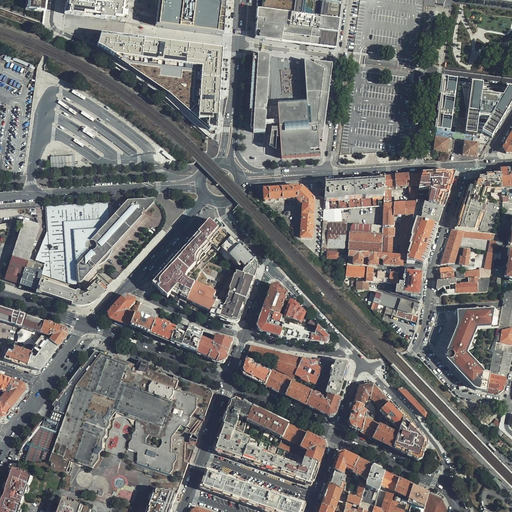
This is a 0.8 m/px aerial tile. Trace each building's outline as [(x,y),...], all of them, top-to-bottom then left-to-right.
[(27,0),(27,2),(29,2),(28,9),(43,12),(44,0),(27,0)] [(67,0),(65,14),(125,22),(127,0),(67,0)] [(160,0),(157,27),(222,36),(225,0),(160,0)] [(335,43),(337,34),(337,32),(340,6),(338,6),(339,0),(341,1),(340,0),(256,0),(255,23),(254,39),(261,40),(291,44),(291,38),(300,39),(299,42),(319,44),(319,41),(335,43)] [(42,24),(43,12),(26,9),(24,18),(42,24)] [(100,32),(96,45),(111,53),(109,56),(109,58),(159,93),(207,135),(209,137),(213,139),(215,136),(216,134),(222,133),(225,108),(228,93),(233,51),(221,49),(100,32)] [(330,49),(335,50),(335,49),(335,43),(319,41),(319,44),(299,42),(300,39),(291,38),(291,44),(330,49)] [(258,57),(253,57),(251,95),(253,95),(251,116),(254,116),(253,133),(265,134),(265,133),(266,126),(266,122),(270,56),(259,55),(258,55),(258,57)] [(321,156),(333,64),(328,64),(314,62),(314,65),(305,61),(305,62),(304,62),(307,103),(278,105),(279,121),(279,124),(279,131),(277,131),(277,130),(272,129),(271,133),(270,146),(276,149),(277,139),(280,139),(281,159),(321,156)] [(444,77),(437,130),(479,136),(486,130),(496,136),(511,107),(511,86),(507,95),(485,92),(487,83),(451,78),(444,77)] [(449,140),(438,138),(435,138),(434,151),(447,153),(448,150),(449,140)] [(477,154),(478,146),(479,144),(464,142),(464,147),(463,155),(477,157),(477,154)] [(75,156),(50,157),(51,169),(76,167),(75,156)] [(505,170),(500,170),(501,175),(502,189),(502,203),(507,202),(509,201),(508,196),(507,195),(507,188),(511,187),(511,169),(509,170),(505,170)] [(438,207),(442,209),(453,178),(450,176),(448,174),(440,174),(422,175),(420,184),(416,201),(427,204),(438,207)] [(405,257),(409,239),(413,218),(416,201),(420,184),(422,175),(404,176),(398,177),(393,177),(385,178),(385,185),(385,195),(384,207),(383,229),(381,255),(392,256),(393,224),(404,223),(399,256),(405,257)] [(468,194),(464,193),(454,220),(456,221),(453,230),(464,231),(471,232),(483,233),(492,234),(501,206),(482,199),(485,192),(487,192),(487,193),(490,192),(501,191),(501,188),(502,189),(501,175),(486,176),(486,179),(479,179),(479,182),(477,182),(476,185),(473,185),(472,189),(470,188),(468,194)] [(385,185),(385,178),(378,178),(357,179),(332,181),(326,181),(326,192),(325,199),(324,221),(322,242),(322,247),(345,248),(347,223),(342,223),(342,209),(384,207),(385,195),(385,185)] [(315,201),(302,189),(264,191),(265,201),(297,200),(298,201),(297,202),(301,205),(302,204),(303,205),(301,239),(312,239),(315,201)] [(125,201),(108,220),(106,222),(109,225),(124,208),(138,207),(144,213),(154,201),(154,199),(153,199),(125,201)] [(413,218),(420,221),(424,222),(431,224),(437,226),(442,209),(438,207),(427,204),(416,201),(413,218)] [(99,202),(98,204),(99,221),(108,220),(107,203),(106,204),(105,202),(99,202)] [(53,206),(45,206),(47,232),(35,261),(44,264),(44,265),(41,274),(69,284),(71,284),(76,284),(81,282),(94,267),(96,267),(101,264),(104,262),(106,259),(109,254),(112,249),(144,213),(138,207),(124,208),(109,225),(106,222),(108,220),(99,221),(98,204),(97,204),(96,203),(91,203),(91,205),(89,205),(88,203),(83,204),(82,205),(81,205),(80,204),(74,204),(73,206),(71,206),(70,204),(66,205),(65,206),(63,206),(62,205),(56,206),(55,207),(54,207),(53,206)] [(420,241),(431,243),(434,234),(418,230),(420,221),(413,218),(409,239),(420,241)] [(28,260),(38,227),(24,222),(5,280),(19,284),(28,260)] [(423,228),(435,232),(435,231),(437,226),(431,224),(424,222),(423,227),(423,228)] [(201,233),(196,238),(187,247),(178,257),(172,263),(162,275),(157,280),(160,282),(159,283),(159,284),(159,285),(154,285),(153,284),(152,285),(159,292),(167,298),(169,296),(178,303),(179,301),(182,303),(186,304),(184,307),(206,317),(216,320),(216,318),(218,319),(233,324),(235,324),(237,324),(238,324),(239,323),(239,322),(240,322),(241,318),(251,290),(255,279),(242,275),(208,263),(220,250),(222,248),(230,239),(228,237),(225,234),(215,224),(214,223),(213,224),(212,224),(212,225),(211,224),(210,223),(201,233)] [(350,246),(350,253),(364,254),(371,254),(378,255),(381,255),(383,229),(378,229),(378,227),(354,226),(352,227),(352,233),(351,233),(350,243),(350,246)] [(441,263),(440,265),(455,264),(458,254),(462,238),(464,231),(453,230),(451,230),(450,233),(449,237),(443,257),(441,263)] [(497,235),(492,234),(483,233),(471,232),(464,231),(462,238),(490,241),(488,253),(494,254),(497,235)] [(246,267),(253,260),(242,249),(231,238),(230,239),(222,248),(240,264),(241,262),(246,267)] [(425,258),(426,258),(427,256),(429,250),(431,243),(420,241),(409,239),(405,257),(406,257),(414,257),(421,257),(425,258)] [(222,248),(220,250),(238,266),(240,264),(222,248)] [(467,267),(470,250),(467,250),(463,250),(462,254),(461,254),(460,261),(461,262),(461,264),(462,265),(462,266),(467,267)] [(364,254),(350,253),(349,257),(354,258),(354,264),(362,265),(363,258),(369,258),(369,265),(377,266),(378,259),(378,255),(371,254),(364,254)] [(485,278),(490,277),(494,254),(488,253),(487,253),(487,259),(485,265),(484,269),(479,269),(479,271),(464,272),(464,274),(464,279),(468,279),(485,278)] [(406,257),(405,257),(399,256),(392,256),(381,255),(378,255),(378,259),(382,259),(384,261),(384,265),(402,267),(402,262),(404,262),(406,262),(406,257)] [(424,265),(425,258),(421,257),(414,257),(406,257),(406,262),(406,264),(424,265)] [(19,284),(18,288),(27,291),(35,294),(39,280),(41,275),(41,274),(44,265),(34,262),(34,263),(32,262),(32,261),(28,260),(19,284)] [(257,263),(253,260),(246,267),(244,269),(242,275),(255,279),(255,278),(257,274),(258,271),(257,263)] [(358,276),(358,281),(366,282),(367,268),(353,267),(347,267),(346,275),(358,276)] [(367,268),(366,282),(374,282),(379,283),(393,284),(398,284),(398,280),(397,272),(392,271),(391,271),(391,279),(374,277),(374,269),(367,268)] [(398,284),(393,284),(392,294),(418,302),(419,296),(421,296),(424,271),(421,269),(403,271),(401,273),(399,274),(398,276),(398,277),(398,278),(398,280),(398,284)] [(441,280),(456,279),(456,274),(454,275),(454,269),(440,270),(441,280)] [(115,280),(120,274),(116,270),(110,276),(114,279),(115,280)] [(446,291),(446,295),(483,293),(487,293),(490,277),(485,278),(468,279),(468,283),(463,284),(459,284),(459,285),(455,286),(455,290),(452,291),(449,291),(446,291)] [(436,290),(437,291),(443,288),(443,286),(448,285),(452,283),(456,281),(456,279),(441,280),(437,281),(436,290)] [(35,294),(40,295),(41,293),(72,303),(71,305),(75,306),(81,307),(85,306),(88,305),(91,304),(94,303),(98,299),(108,288),(107,287),(101,282),(99,285),(97,284),(96,285),(93,283),(86,291),(85,292),(85,294),(82,295),(79,295),(78,292),(78,291),(77,291),(76,291),(75,291),(75,292),(50,284),(41,281),(39,280),(35,294)] [(76,291),(77,291),(76,287),(73,289),(50,282),(50,284),(75,292),(75,291),(76,291)] [(85,292),(86,291),(82,288),(81,282),(76,284),(76,287),(77,291),(78,291),(78,292),(79,295),(82,295),(85,294),(85,292)] [(268,297),(267,299),(283,304),(285,299),(287,295),(278,286),(275,287),(272,288),(269,294),(268,297)] [(511,308),(511,291),(504,292),(502,306),(511,308)] [(401,318),(417,323),(418,317),(414,316),(414,315),(416,315),(417,312),(418,312),(419,307),(377,292),(371,309),(376,314),(379,304),(403,312),(401,318)] [(136,303),(135,300),(127,297),(122,299),(109,314),(110,320),(120,323),(131,328),(136,315),(129,312),(128,310),(136,303)] [(267,299),(263,311),(279,316),(283,304),(267,299)] [(285,318),(302,324),(305,314),(300,308),(294,303),(290,302),(285,318)] [(145,306),(140,305),(138,311),(157,319),(159,312),(157,311),(154,310),(151,309),(148,308),(145,306)] [(511,354),(511,351),(511,308),(502,306),(502,310),(499,327),(499,329),(495,350),(511,354)] [(39,333),(42,323),(11,313),(0,309),(0,322),(38,335),(39,333)] [(476,388),(488,391),(491,374),(485,373),(483,371),(479,367),(468,354),(469,351),(471,346),(474,338),(476,335),(478,330),(477,328),(481,328),(481,330),(487,330),(487,327),(499,327),(502,310),(459,313),(460,317),(460,318),(460,320),(460,321),(460,323),(460,324),(460,326),(460,327),(460,329),(460,330),(459,331),(459,333),(450,355),(448,355),(447,356),(447,357),(447,359),(447,360),(448,361),(449,362),(450,362),(451,362),(476,388)] [(279,316),(263,311),(258,327),(259,327),(261,330),(260,332),(284,338),(326,344),(329,339),(317,327),(315,334),(299,331),(302,324),(285,318),(279,316)] [(459,313),(458,313),(457,313),(456,313),(456,314),(455,315),(456,317),(457,317),(458,320),(458,324),(457,328),(457,331),(447,356),(448,355),(450,355),(459,333),(459,331),(460,330),(460,329),(460,327),(460,326),(460,324),(460,323),(460,321),(460,320),(460,318),(460,317),(459,313)] [(142,317),(136,315),(131,328),(143,332),(151,335),(155,323),(150,321),(151,319),(142,316),(142,317)] [(159,339),(171,344),(176,329),(156,321),(155,323),(151,335),(159,339)] [(49,341),(57,347),(66,335),(64,330),(52,326),(42,323),(39,333),(47,336),(52,335),(53,336),(49,341)] [(202,331),(191,326),(188,331),(181,348),(189,351),(196,354),(201,339),(201,338),(204,332),(202,331)] [(180,328),(177,327),(176,329),(171,344),(176,346),(181,348),(188,331),(185,330),(180,328)] [(495,350),(499,329),(487,330),(481,330),(478,330),(476,335),(477,335),(477,336),(477,337),(477,338),(476,339),(475,339),(474,338),(471,346),(472,346),(473,347),(473,348),(473,349),(472,350),(471,351),(470,351),(469,351),(468,354),(479,367),(480,366),(481,366),(482,366),(483,366),(484,367),(484,368),(485,369),(484,369),(484,370),(484,371),(483,371),(485,373),(491,374),(495,350)] [(210,335),(204,332),(201,338),(208,341),(210,335)] [(233,341),(217,337),(214,344),(216,347),(214,347),(213,344),(201,339),(196,354),(207,360),(218,365),(225,363),(233,343),(233,341)] [(41,369),(57,347),(49,341),(47,340),(40,338),(33,348),(33,347),(30,354),(25,368),(35,371),(41,369)] [(274,369),(281,352),(252,346),(246,360),(254,364),(253,366),(258,368),(259,368),(272,374),(273,372),(274,369)] [(15,364),(25,368),(30,354),(13,348),(11,352),(7,351),(3,360),(15,364)] [(507,377),(511,354),(495,350),(491,374),(507,377)] [(302,358),(281,352),(274,369),(294,378),(295,375),(302,358)] [(211,401),(214,395),(211,390),(191,382),(190,386),(179,382),(180,378),(177,376),(173,378),(170,377),(169,379),(150,372),(149,363),(148,363),(147,367),(139,365),(141,362),(140,361),(137,366),(133,364),(124,361),(101,353),(93,364),(87,359),(51,407),(54,409),(51,418),(45,417),(25,462),(18,464),(18,471),(11,473),(9,479),(3,478),(0,485),(0,511),(172,511),(173,510),(172,510),(177,494),(188,464),(186,464),(184,463),(184,438),(198,418),(200,420),(204,422),(205,419),(204,419),(211,401)] [(306,359),(302,358),(295,375),(302,378),(301,379),(310,382),(316,384),(320,373),(326,360),(316,359),(313,360),(310,359),(309,360),(306,359)] [(254,364),(246,360),(242,371),(244,374),(245,377),(251,380),(266,387),(272,374),(259,368),(258,368),(253,366),(254,364)] [(449,362),(448,361),(448,362),(458,373),(475,391),(488,393),(488,391),(476,388),(451,362),(450,362),(449,362)] [(337,362),(334,368),(332,368),(331,370),(333,371),(330,377),(331,378),(344,382),(347,371),(348,367),(349,366),(348,364),(348,363),(337,362)] [(276,392),(286,397),(291,383),(292,382),(284,378),(283,379),(280,378),(280,376),(273,372),(272,374),(266,387),(276,392)] [(504,390),(507,377),(491,374),(488,391),(488,393),(498,395),(504,390)] [(0,400),(7,391),(10,381),(1,378),(0,377),(0,400)] [(191,382),(180,378),(179,382),(190,386),(191,382)] [(342,390),(344,382),(331,378),(329,385),(330,386),(330,387),(329,386),(326,395),(329,395),(339,398),(342,390)] [(0,400),(0,403),(9,410),(24,391),(23,385),(17,383),(10,381),(7,391),(0,400)] [(297,402),(306,407),(312,394),(291,383),(286,397),(297,402)] [(358,395),(355,404),(364,407),(366,403),(367,402),(369,397),(371,398),(374,386),(373,385),(361,387),(358,395)] [(371,398),(370,399),(372,400),(380,392),(377,390),(374,386),(371,398)] [(403,391),(400,388),(397,390),(414,407),(418,411),(425,418),(426,414),(424,412),(424,411),(404,391),(403,391)] [(370,399),(368,411),(373,413),(375,408),(370,403),(373,401),(380,408),(387,400),(380,392),(372,400),(370,399)] [(339,406),(341,399),(339,398),(329,395),(326,403),(324,402),(324,401),(322,400),(323,399),(320,397),(320,396),(316,394),(316,395),(312,394),(306,407),(321,414),(328,418),(330,419),(333,417),(336,415),(339,406)] [(246,422),(253,408),(237,400),(234,402),(231,403),(229,407),(228,411),(226,415),(225,420),(223,426),(244,434),(246,424),(246,422)] [(459,401),(471,414),(474,410),(471,408),(472,406),(459,401)] [(0,418),(4,417),(9,410),(0,403),(0,418)] [(400,432),(404,418),(398,411),(390,403),(380,412),(398,431),(400,432)] [(362,434),(365,421),(362,419),(362,418),(363,418),(365,414),(363,413),(364,407),(355,404),(349,422),(351,428),(352,429),(353,430),(357,432),(362,434)] [(260,412),(253,408),(246,422),(282,439),(289,425),(283,423),(271,417),(260,412)] [(200,420),(198,418),(184,438),(184,463),(186,464),(187,447),(187,446),(187,445),(187,438),(190,434),(200,420)] [(398,436),(394,450),(397,451),(400,452),(400,454),(402,454),(406,456),(412,458),(412,460),(416,461),(419,459),(422,458),(428,442),(404,418),(400,432),(398,436)] [(366,419),(365,421),(362,434),(365,436),(367,437),(370,438),(373,440),(379,427),(366,419)] [(491,435),(493,431),(481,419),(479,422),(491,435)] [(38,424),(18,450),(21,451),(40,425),(38,424)] [(298,430),(289,425),(282,439),(300,447),(307,434),(298,430)] [(244,434),(223,426),(221,431),(219,437),(214,448),(216,451),(217,454),(234,460),(238,461),(242,463),(251,437),(244,434)] [(379,427),(373,440),(383,445),(394,450),(398,436),(379,427)] [(309,436),(307,434),(300,447),(300,448),(308,452),(305,459),(320,465),(325,449),(324,446),(323,442),(316,439),(312,437),(309,436)] [(196,445),(198,440),(197,439),(192,436),(189,439),(189,445),(196,445)] [(277,475),(280,476),(288,452),(277,448),(251,437),(242,463),(246,464),(250,465),(252,466),(255,467),(268,472),(271,473),(273,473),(277,475)] [(277,448),(288,452),(296,455),(298,452),(280,443),(277,448)] [(496,450),(489,443),(488,445),(495,451),(496,450)] [(319,468),(320,465),(305,459),(296,455),(288,452),(280,476),(290,480),(304,485),(307,485),(313,482),(315,478),(319,468)] [(355,472),(359,460),(351,456),(345,453),(343,454),(338,456),(333,471),(345,477),(348,469),(355,472)] [(368,481),(373,467),(366,463),(359,460),(355,472),(354,474),(368,481)] [(18,471),(18,464),(10,465),(5,473),(11,473),(18,471)] [(382,485),(385,473),(379,470),(373,467),(368,481),(367,484),(360,506),(359,508),(364,510),(368,511),(369,511),(373,511),(375,507),(382,485)] [(214,472),(211,471),(205,474),(202,484),(204,490),(266,511),(302,511),(304,509),(301,503),(292,500),(272,493),(251,485),(232,478),(222,475),(214,472)] [(345,477),(333,471),(331,477),(329,485),(342,490),(347,477),(345,477)] [(391,476),(385,473),(382,485),(395,492),(399,479),(391,476)] [(406,483),(399,479),(395,492),(409,499),(412,486),(406,483)] [(360,506),(367,484),(360,482),(355,497),(357,497),(356,499),(349,496),(348,501),(360,506)] [(325,495),(321,507),(334,511),(335,511),(342,490),(329,485),(328,487),(325,495)] [(423,511),(429,494),(412,486),(409,499),(408,502),(407,504),(422,511),(423,511)] [(460,490),(464,499),(472,495),(468,486),(460,490)] [(388,511),(392,500),(394,495),(387,493),(381,510),(375,507),(373,511),(388,511)] [(436,497),(429,494),(423,511),(446,511),(447,510),(444,505),(442,500),(436,497)] [(395,501),(392,500),(388,511),(389,511),(404,511),(405,510),(406,506),(395,501)]
